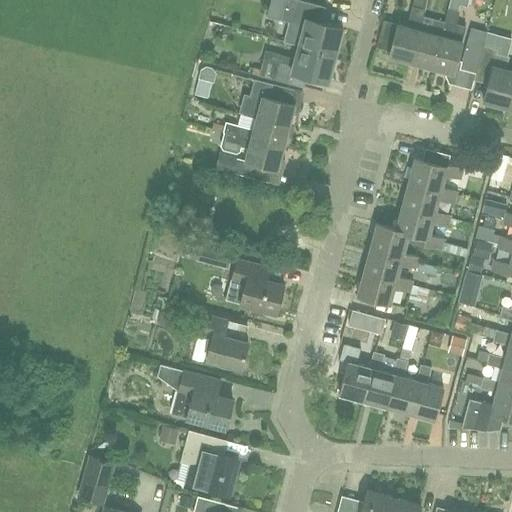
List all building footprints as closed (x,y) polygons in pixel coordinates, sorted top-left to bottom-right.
[(341,27),(320,22),(324,6),(299,0),(285,0),(280,20),(302,25),(297,45),(334,55),(341,27)] [(411,6),(406,26),(383,20),(376,47),(389,50),(387,56),(408,62),(417,28),(418,29),(422,15),(423,9),(411,6)] [(443,21),(430,68),(453,74),(462,40),(465,27),(454,24),(458,10),(447,8),(444,21),(443,21)] [(417,28),(408,62),(430,68),(443,21),(422,15),(418,29),(417,28)] [(482,45),(483,45),(484,41),(467,36),(459,69),(475,73),(482,45)] [(292,64),(277,60),(263,56),(258,75),(272,79),(303,87),(305,76),(327,81),(334,55),(297,45),(292,64)] [(507,107),(511,88),(511,71),(505,69),(508,56),(495,53),(496,49),(483,45),(482,45),(475,73),(488,76),(482,100),(507,107)] [(256,78),(249,104),(244,103),(241,114),(255,117),(287,126),(293,103),(282,100),(285,86),(256,78)] [(252,129),(238,125),(227,122),(224,132),(282,147),(287,126),(255,117),(252,129)] [(224,132),(221,142),(220,145),(223,150),(236,153),(239,151),(240,147),(246,148),(243,160),(235,158),(232,171),(259,178),(262,165),(276,168),(282,147),(224,132)] [(232,171),(235,158),(219,153),(215,167),(232,171)] [(502,181),(508,156),(498,153),(491,178),(502,181)] [(413,158),(406,182),(439,190),(440,188),(443,175),(459,179),(462,168),(446,163),(445,166),(413,158)] [(439,190),(406,182),(400,205),(433,214),(434,211),(437,198),(453,202),(456,192),(440,188),(439,190)] [(447,226),(449,215),(434,211),(433,214),(400,205),(394,228),(394,229),(427,238),(428,235),(431,222),(447,226)] [(511,214),(505,212),(503,223),(511,225),(511,214)] [(443,239),(428,235),(427,238),(394,229),(394,228),(375,223),(369,247),(402,256),(402,253),(406,240),(440,249),(443,239)] [(173,233),(167,258),(201,265),(206,241),(173,233)] [(511,238),(499,236),(496,247),(511,251),(511,250),(511,238)] [(417,257),(402,253),(402,256),(369,247),(363,271),(395,279),(396,276),(399,264),(414,268),(417,257)] [(511,250),(511,251),(509,263),(493,259),(490,270),(506,274),(507,271),(511,272),(511,250)] [(275,313),(282,284),(259,277),(262,265),(235,258),(229,280),(243,284),(238,303),(275,313)] [(395,279),(363,271),(356,295),(388,303),(393,287),(408,291),(411,280),(396,276),(395,279)] [(478,291),(482,276),(466,271),(462,287),(478,291)] [(412,285),(409,298),(426,302),(430,289),(412,285)] [(511,308),(501,306),(498,317),(511,320),(511,308)] [(362,329),(366,313),(352,309),(347,325),(362,329)] [(239,368),(246,341),(223,335),(227,320),(200,313),(195,333),(210,337),(204,359),(239,368)] [(473,333),(475,320),(461,318),(459,331),(473,333)] [(393,321),(390,336),(404,340),(407,324),(393,321)] [(407,346),(418,349),(424,327),(413,324),(407,346)] [(511,327),(510,333),(495,329),(492,340),(507,344),(508,342),(511,342),(511,327)] [(465,339),(452,336),(448,352),(461,356),(465,339)] [(511,342),(508,342),(507,344),(504,357),(489,353),(486,364),(501,368),(502,365),(511,367),(511,342)] [(371,367),(368,366),(355,363),(360,348),(348,345),(344,361),(347,361),(338,393),(362,400),(371,367)] [(396,357),(392,373),(394,373),(386,406),(409,412),(418,380),(416,379),(403,376),(407,360),(408,361),(411,351),(402,348),(399,358),(396,357)] [(372,351),(368,366),(371,367),(362,400),(386,406),(394,373),(392,373),(379,369),(383,354),(372,351)] [(420,364),(416,379),(418,380),(409,412),(433,419),(442,386),(426,382),(430,367),(420,364)] [(498,381),(482,376),(479,387),(495,391),(495,389),(511,393),(511,367),(502,365),(501,368),(498,381)] [(223,428),(231,399),(210,393),(213,379),(181,370),(176,390),(190,394),(184,418),(223,428)] [(476,400),(474,408),(466,406),(460,428),(497,428),(501,416),(511,418),(511,393),(495,389),(495,391),(491,404),(476,400)] [(191,485),(203,488),(227,495),(237,458),(214,452),(218,438),(187,430),(178,462),(196,467),(191,485)] [(104,492),(113,461),(90,455),(81,485),(104,492)] [(365,490),(359,511),(338,511),(336,511),(335,511),(388,511),(392,497),(365,490)] [(221,511),(224,503),(196,496),(191,511),(221,511)] [(417,511),(419,504),(392,497),(388,511),(417,511)]
